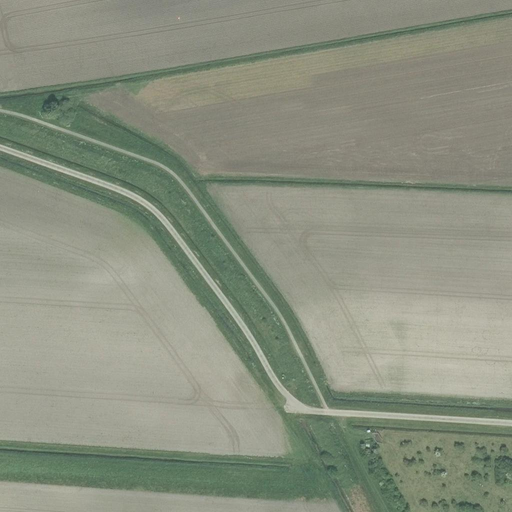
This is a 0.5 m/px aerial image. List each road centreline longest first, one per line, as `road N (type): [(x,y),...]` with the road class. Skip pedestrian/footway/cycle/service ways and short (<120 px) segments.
road 1 (track): [(0,148),(154,205),(278,387),(301,410),(327,412)]
road 2 (unclassified): [(511,423),(327,412)]
